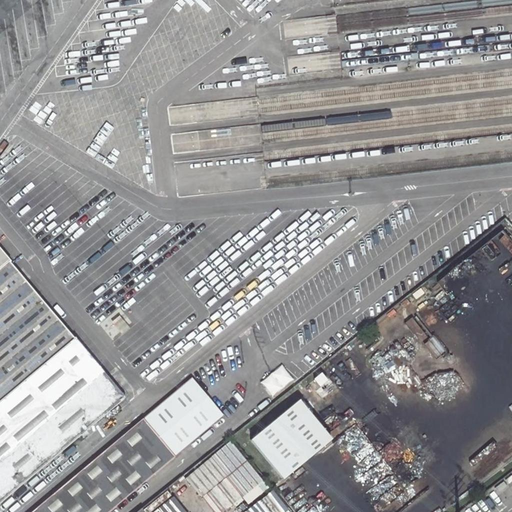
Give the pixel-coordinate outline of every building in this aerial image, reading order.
[(173,152),(193,151),(192,133),(172,134),(173,152)] [(10,260),(0,248),(0,501),(125,397),(75,337),(74,338),(9,261),(10,260)] [(321,371),(314,377),(319,384),(326,378),(321,371)] [(299,397),(250,437),(282,476),(331,437),(299,397)] [(105,511),(174,455),(143,417),(29,511),(105,511)] [(231,439),(186,475),(201,494),(226,474),(227,475),(202,495),(215,511),(219,511),(262,478),(231,439)] [(248,511),(293,511),(276,490),(248,511)] [(154,511),(188,511),(175,496),(154,511)]
